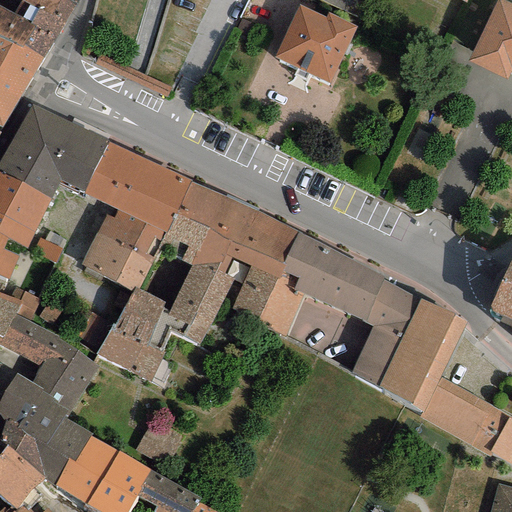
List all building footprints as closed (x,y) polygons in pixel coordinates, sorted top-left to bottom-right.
[(20,0),(38,9),(30,24),(33,25),(57,38),(77,0),(20,0)] [(328,0),(358,12),(363,0),(328,0)] [(511,6),(498,0),(468,62),(507,82),(511,73),(511,6)] [(30,24),(0,7),(0,39),(12,46),(21,49),(23,44),(41,58),(57,38),(33,25),(30,24)] [(324,18),(298,7),(275,59),(331,84),(357,27),(327,14),(324,18)] [(0,126),(3,128),(41,58),(23,44),(21,49),(12,46),(0,39),(0,126)] [(108,142),(30,104),(11,143),(64,168),(57,182),(83,194),(108,142)] [(190,181),(108,142),(83,194),(118,210),(113,219),(105,216),(80,264),(131,291),(133,287),(138,289),(153,256),(146,255),(154,238),(161,242),(164,235),(165,233),(190,181)] [(64,168),(11,143),(0,159),(0,173),(49,198),(57,182),(64,168)] [(0,173),(0,216),(34,233),(49,198),(0,173)] [(190,266),(192,260),(223,196),(190,181),(165,233),(164,235),(187,246),(180,261),(190,266)] [(299,231),(223,196),(192,260),(223,275),(231,258),(250,266),(277,279),(279,275),(299,231)] [(34,233),(0,216),(0,275),(8,279),(18,257),(2,250),(5,239),(27,249),(34,233)] [(420,300),(299,231),(279,275),(289,280),(286,286),(305,295),(372,325),(350,373),(376,386),(420,300)] [(511,256),(511,257),(490,306),(493,313),(511,320),(511,324),(511,328),(511,331),(511,256)] [(223,275),(192,260),(190,266),(168,314),(160,310),(164,302),(138,289),(133,287),(131,291),(115,325),(112,324),(95,355),(150,381),(163,353),(160,352),(170,331),(200,346),(232,279),(223,275)] [(277,279),(250,266),(230,310),(256,323),(277,279)] [(8,279),(0,275),(0,334),(2,336),(13,313),(20,301),(9,297),(1,294),(8,279)] [(289,280),(279,275),(277,279),(256,323),(285,336),(305,295),(286,286),(289,280)] [(15,287),(9,297),(20,301),(13,313),(29,321),(40,300),(15,287)] [(466,323),(420,300),(376,386),(424,411),(419,419),(511,466),(511,419),(438,378),(466,323)] [(29,321),(13,313),(2,336),(0,334),(0,345),(39,365),(31,385),(42,389),(38,394),(71,412),(98,369),(58,336),(29,321)] [(0,441),(5,445),(14,452),(26,432),(49,445),(66,419),(71,412),(38,394),(42,389),(31,385),(15,374),(0,401),(0,413),(5,420),(0,435),(0,441)] [(91,433),(66,419),(49,445),(26,432),(14,452),(45,477),(43,479),(54,485),(69,459),(74,462),(89,436),(91,433)] [(116,451),(89,436),(74,462),(69,459),(54,485),(86,504),(116,451)] [(14,452),(5,445),(0,452),(0,495),(16,509),(21,504),(35,488),(43,479),(45,477),(14,452)] [(151,470),(116,451),(86,504),(100,511),(127,511),(137,495),(151,470)] [(200,498),(151,470),(137,495),(156,506),(152,511),(192,511),(198,503),(200,498)] [(511,511),(511,487),(497,483),(489,511),(511,511)] [(215,511),(198,503),(192,511),(215,511)]
